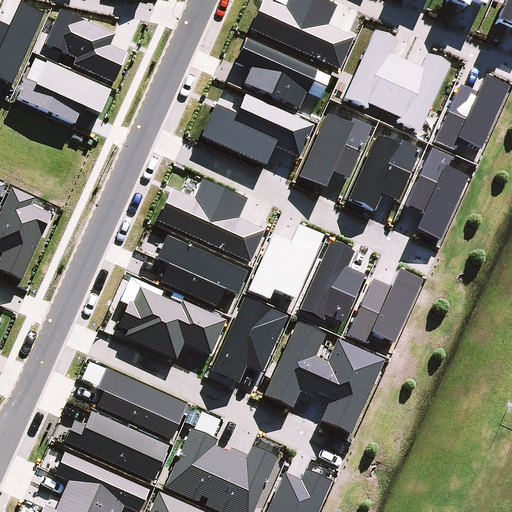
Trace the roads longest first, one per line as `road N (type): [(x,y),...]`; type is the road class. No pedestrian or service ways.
road 1 (residential): [(428,261),(143,134)]
road 2 (residential): [(339,454),(56,326)]
road 3 (residential): [(143,134),(56,326)]
road 4 (residential): [(511,65),(363,0)]
road 5 (residential): [(56,326),(0,444)]
road 6 (residential): [(194,18),(143,134)]
